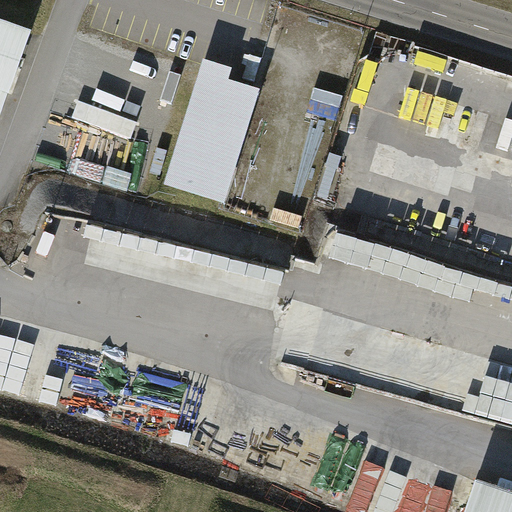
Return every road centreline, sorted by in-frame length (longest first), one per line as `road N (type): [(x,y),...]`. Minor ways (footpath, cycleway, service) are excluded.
road 1 (unknown): [(511,83),(429,61),(405,63),(388,74),(360,132),(364,156),(383,173),(511,230)]
road 2 (unknown): [(333,0),(260,200)]
road 3 (tertiary): [(511,36),(393,0)]
